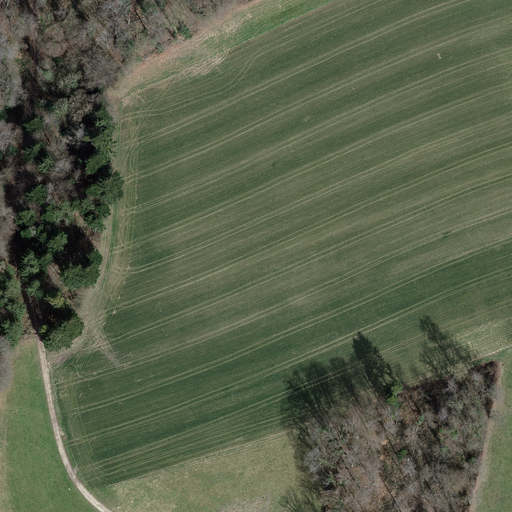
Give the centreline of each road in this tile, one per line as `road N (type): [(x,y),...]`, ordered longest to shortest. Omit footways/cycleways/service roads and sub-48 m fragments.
road 1 (track): [(24,0),(21,257),(41,346)]
road 2 (track): [(103,511),(62,454),(41,346)]
